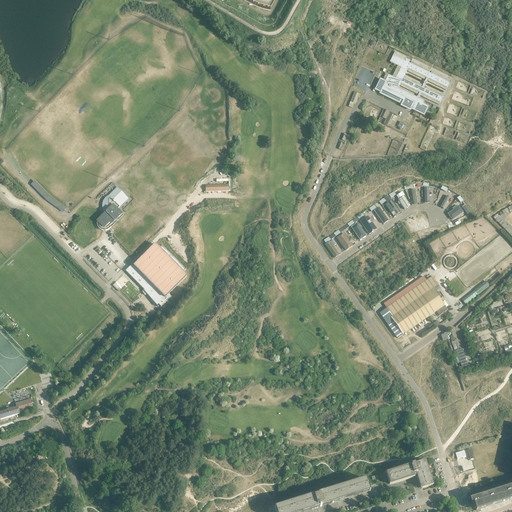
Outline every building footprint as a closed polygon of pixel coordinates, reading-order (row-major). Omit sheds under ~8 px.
[(116,38),(103,49),(107,53),(119,42),(116,38)] [(395,52),(393,55),(404,61),(405,59),(406,59),(406,57),(395,52)] [(117,97),(129,85),(99,54),(95,58),(99,62),(96,64),(93,60),(87,66),(109,89),(117,97)] [(397,66),(401,68),(395,78),(392,77),(388,75),(385,81),(379,93),(379,94),(401,104),(411,110),(416,100),(423,104),(424,101),(419,98),(420,96),(421,94),(439,103),(440,103),(442,98),(442,97),(423,88),(424,86),(427,81),(428,79),(447,88),(449,83),(430,74),(429,73),(410,64),(409,63),(410,61),(406,59),(405,59),(404,61),(393,55),(390,62),(397,66)] [(410,64),(429,73),(430,71),(411,62),(410,64)] [(401,68),(397,66),(392,77),(395,78),(401,68)] [(82,70),(70,82),(85,97),(97,85),(94,81),(87,88),(82,83),(89,77),(82,70)] [(430,74),(449,83),(450,81),(431,71),(430,74)] [(87,86),(93,81),(89,77),(84,83),(87,86)] [(379,93),(385,81),(380,79),(374,90),(379,93)] [(447,88),(428,79),(427,81),(446,90),(447,88)] [(85,97),(100,113),(112,101),(98,86),(85,97)] [(423,88),(442,97),(443,95),(424,86),(423,88)] [(354,92),(348,107),(352,109),(354,104),(356,104),(358,98),(359,98),(361,95),(354,92)] [(421,94),(420,96),(438,105),(439,103),(421,94)] [(416,100),(411,110),(424,116),(429,107),(423,104),(416,100)] [(82,102),(78,106),(81,109),(84,113),(88,109),(82,102)] [(90,120),(95,118),(91,109),(86,112),(90,120)] [(76,116),(88,125),(91,120),(80,111),(76,116)] [(386,111),(382,118),(385,119),(383,124),(387,126),(393,114),(389,112),(386,111)] [(101,134),(69,160),(81,174),(113,147),(104,136),(103,136),(101,134)] [(150,189),(155,183),(147,176),(143,170),(140,174),(137,175),(134,180),(131,181),(142,189),(143,192),(145,194),(148,191),(150,189)] [(100,183),(105,178),(101,174),(97,179),(100,183)] [(65,209),(35,179),(31,184),(57,209),(52,214),(55,217),(61,211),(62,212),(65,209)] [(68,197),(75,205),(94,188),(87,180),(68,197)] [(205,185),(205,192),(208,192),(208,194),(213,194),(213,192),(221,191),(221,194),(226,193),(226,191),(228,191),(228,185),(205,185)] [(111,207),(98,221),(104,227),(110,221),(112,223),(122,213),(119,210),(118,208),(119,207),(117,205),(120,202),(122,204),(128,199),(117,188),(109,196),(110,198),(108,200),(113,205),(112,205),(110,206),(111,207)] [(443,209),(449,197),(446,196),(440,207),(443,209)] [(403,197),(398,200),(404,209),(409,206),(403,197)] [(396,215),(399,213),(392,201),(386,205),(391,213),(394,211),(396,215)] [(466,204),(462,207),(467,215),(471,212),(466,204)] [(447,214),(452,221),(463,213),(458,206),(447,214)] [(388,221),(379,208),(372,212),(381,226),(388,221)] [(511,229),(496,214),(494,217),(511,235),(511,229)] [(370,219),(368,216),(360,222),(368,234),(376,229),(372,223),(374,222),(371,218),(370,219)] [(359,241),(366,237),(357,224),(350,228),(359,241)] [(348,239),(343,233),(336,239),(345,251),(352,246),(351,244),(354,242),(351,237),(348,239)] [(336,245),(332,240),(324,246),(334,259),(339,255),(333,247),(336,245)] [(131,265),(125,271),(144,290),(142,292),(144,295),(146,294),(150,298),(154,306),(156,305),(157,307),(158,306),(157,306),(158,304),(161,307),(171,296),(169,294),(187,276),(183,272),(186,269),(162,246),(159,248),(155,244),(133,267),(131,265)] [(126,273),(120,279),(124,283),(130,277),(126,273)] [(440,288),(432,276),(429,279),(428,277),(426,278),(427,280),(426,281),(423,276),(384,304),(386,308),(380,313),(398,338),(436,312),(439,316),(448,310),(435,292),(440,288)] [(122,288),(116,282),(113,286),(118,291),(122,288)] [(464,302),(466,304),(490,285),(488,283),(464,302)] [(446,330),(443,335),(440,335),(442,341),(448,339),(447,336),(449,333),(446,330)] [(462,368),(467,366),(462,349),(453,352),(455,358),(458,357),(462,368)] [(19,413),(33,408),(30,399),(16,404),(17,407),(0,412),(0,419),(0,420),(20,414),(19,413)] [(425,462),(386,474),(389,484),(415,476),(414,474),(417,473),(422,488),(432,485),(431,482),(425,462)] [(369,490),(366,480),(275,509),(276,511),(299,511),(319,506),(319,508),(321,507),(321,505),(369,490)] [(511,485),(471,499),(469,499),(471,504),(473,503),(475,510),(490,506),(511,498),(511,485)]
